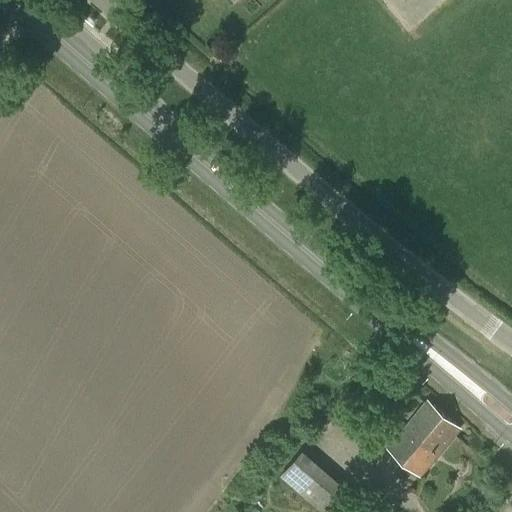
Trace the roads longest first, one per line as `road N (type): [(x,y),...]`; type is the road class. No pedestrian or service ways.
road 1 (primary): [(511,423),(33,16)]
road 2 (unclassified): [(511,343),(97,0)]
